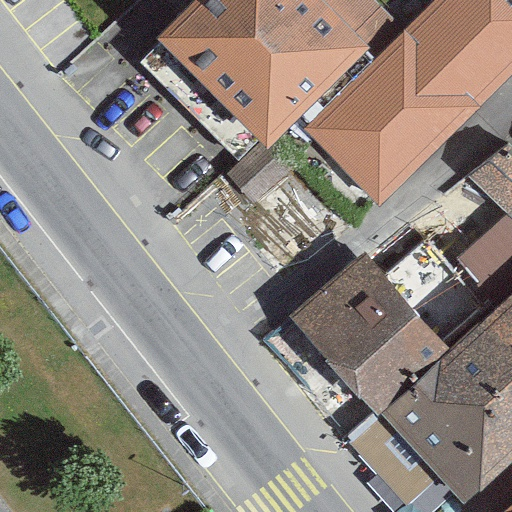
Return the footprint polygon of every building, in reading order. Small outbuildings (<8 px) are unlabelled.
[(380,0),(203,0),(147,56),(266,174),(318,122),(380,60),(411,30),(380,0)] [(425,45),(380,60),(318,122),(388,203),(511,82),(511,0),(454,0),(460,16),(421,34),(425,45)] [(511,207),(511,220),(470,258),(511,307),(511,305),(511,149),(483,173),(511,207)] [(445,229),(395,273),(465,348),(511,307),(470,258),(445,229)] [(314,315),(398,408),(465,348),(395,273),(377,254),(314,315)] [(465,348),(398,408),(476,494),(511,461),(511,305),(511,307),(465,348)]
